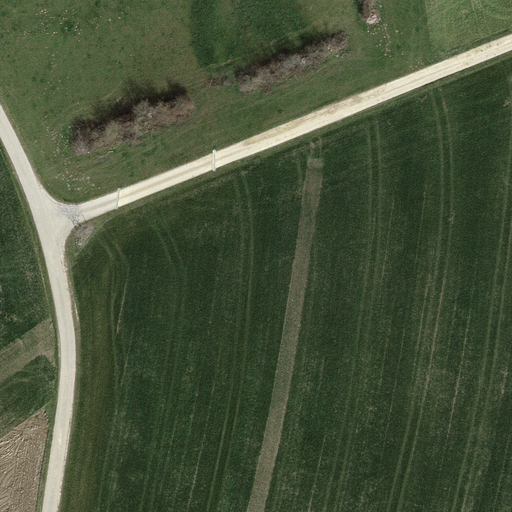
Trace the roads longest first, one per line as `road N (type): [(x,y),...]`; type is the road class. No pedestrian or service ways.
road 1 (track): [(511,43),(42,224)]
road 2 (track): [(48,511),(66,329),(42,224),(0,121)]
